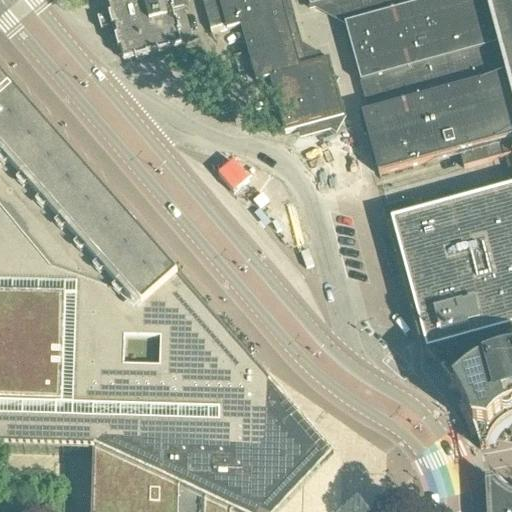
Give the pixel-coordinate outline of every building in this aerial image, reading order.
[(118,40),(116,41),(119,53),(121,52),(124,64),(135,61),(136,63),(148,59),(148,57),(158,55),(159,57),(171,53),(170,51),(182,48),(179,37),(181,36),(177,24),(175,24),(172,14),(174,14),(171,1),(158,5),(156,0),(122,0),(119,1),(120,3),(109,6),(112,17),(110,18),(113,30),(115,30),(118,40)] [(303,134),(304,133),(304,132),(307,131),(308,132),(309,132),(309,130),(312,129),(312,131),(314,131),(313,129),(326,126),(338,122),(342,124),(344,121),(340,107),(335,88),(337,84),(333,82),(330,71),(330,70),(328,62),(326,63),(327,63),(315,66),(311,64),(309,68),(297,71),(296,69),(291,53),(298,51),(296,43),(284,0),(201,0),(212,38),(241,30),(256,85),(270,82),(285,137),(298,134),(298,135),(300,135),(299,133),(303,132),(303,134)] [(511,77),(511,76),(504,48),(508,47),(505,39),(494,0),(307,0),(311,12),(325,8),(323,3),(334,0),(338,0),(339,2),(343,15),(371,116),(361,119),(366,137),(370,139),(372,147),(371,147),(371,150),(373,149),(375,157),(373,157),(379,179),(460,157),(464,172),(489,165),(511,158),(511,86),(510,78),(511,77)] [(511,0),(494,0),(505,39),(508,47),(504,48),(511,76),(511,77),(510,78),(511,86),(511,0)] [(0,456),(95,460),(93,511),(333,511),(335,466),(272,395),(270,393),(0,87),(0,456)] [(427,356),(506,335),(511,333),(511,192),(417,219),(413,203),(388,210),(393,228),(406,277),(427,356)] [(511,333),(506,335),(511,355),(507,356),(502,357),(495,359),(491,360),(487,362),(478,366),(474,368),(470,371),(465,375),(461,378),(457,381),(454,384),(451,387),(455,393),(458,398),(461,403),(464,409),(468,417),(470,422),(472,427),(474,432),(476,437),(479,445),(481,452),(488,451),(489,447),(490,445),(491,443),(493,439),(496,435),(498,432),(501,429),(505,427),(508,424),(510,423),(511,422),(511,333)] [(486,483),(486,486),(486,491),(487,511),(511,511),(511,498),(508,496),(505,495),(503,493),(501,491),(499,489),(497,487),(495,485),(493,482),(486,483)]
